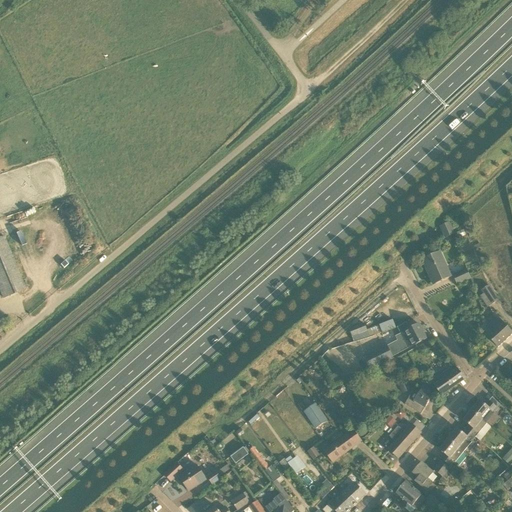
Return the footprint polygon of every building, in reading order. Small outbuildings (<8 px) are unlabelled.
[(445,239),(455,234),(450,222),(440,227),(445,239)] [(4,237),(0,238),(0,290),(3,298),(25,289),(4,237)] [(451,277),(447,268),(440,252),(423,260),(428,271),(429,271),(435,284),(451,277)] [(458,284),(467,280),(471,278),(467,269),(453,275),(458,284)] [(488,307),(492,304),(498,300),(489,286),(482,290),(484,293),(480,296),(488,307)] [(498,347),(511,334),(511,332),(494,314),(486,321),(494,329),(487,335),(498,347)] [(367,330),(365,325),(364,323),(349,329),(355,343),(370,337),(367,330)] [(408,348),(418,343),(427,339),(419,324),(405,332),(401,334),(408,348)] [(370,370),(393,359),(393,358),(388,349),(387,346),(364,357),(369,367),(370,370)] [(458,369),(453,372),(451,368),(439,377),(441,380),(434,385),(441,396),(465,379),(458,369)] [(404,393),(410,391),(405,382),(399,384),(404,393)] [(432,396),(427,393),(429,390),(423,386),(419,393),(414,390),(405,405),(421,414),(425,408),(432,396)] [(494,413),(498,409),(488,401),(485,405),(480,401),(472,411),(482,419),(486,423),(494,413)] [(323,424),(327,421),(317,408),(307,415),(312,422),(311,423),(316,430),(319,428),(321,431),(325,427),(323,424)] [(399,408),(394,414),(401,419),(406,413),(399,408)] [(486,423),(482,419),(472,411),(464,421),(469,425),(465,429),(475,437),(476,437),(487,424),(486,423)] [(390,417),(384,423),(385,424),(390,428),(391,429),(395,423),(396,422),(390,417)] [(410,446),(422,433),(411,424),(404,432),(398,427),(394,432),(396,434),(400,437),(410,446)] [(476,437),(475,437),(465,429),(462,433),(457,429),(448,439),(458,448),(464,452),(472,442),(474,439),(475,438),(476,437)] [(361,442),(355,434),(353,430),(325,451),(333,462),(361,442)] [(398,459),(410,446),(400,437),(395,442),(388,450),(398,459)] [(464,452),(458,448),(448,439),(440,450),(445,454),(441,458),(450,465),(453,461),(455,463),(464,452)] [(243,459),(249,454),(243,447),(237,452),(243,459)] [(265,472),(287,500),(290,498),(279,484),(284,481),(281,477),(280,477),(272,466),(270,468),(254,447),(250,451),(265,472)] [(314,447),(308,452),(313,460),(320,455),(314,447)] [(511,448),(502,459),(509,465),(511,462),(511,448)] [(297,453),(286,460),(294,473),(305,467),(297,453)] [(224,472),(231,468),(227,462),(220,466),(224,472)] [(446,479),(452,471),(441,462),(435,470),(446,479)] [(433,483),(428,479),(433,473),(421,463),(413,473),(419,477),(416,481),(427,490),(433,483)] [(183,470),(177,464),(165,475),(171,482),(183,470)] [(206,480),(201,471),(197,466),(179,477),(189,491),(206,480)] [(220,479),(216,472),(208,478),(212,484),(220,479)] [(422,495),(406,482),(396,493),(412,507),(417,510),(426,498),(422,495)] [(351,497),(358,503),(366,495),(355,483),(351,487),(347,484),(338,493),(339,494),(346,501),(351,497)] [(326,495),(330,492),(325,487),(321,491),(326,495)] [(339,494),(338,493),(335,490),(330,496),(333,499),(334,498),(342,506),(343,505),(349,511),(358,503),(351,497),(346,501),(339,494)] [(322,499),(326,495),(321,491),(317,495),(322,499)] [(243,493),(231,501),(238,510),(249,503),(243,493)] [(281,509),(279,510),(276,511),(293,511),(295,511),(281,494),(274,500),(281,509)] [(324,511),(347,511),(349,511),(343,505),(342,506),(334,498),(333,499),(328,505),(323,510),(324,511)] [(264,511),(259,503),(257,501),(249,506),(252,511),(264,511)] [(481,511),(486,511),(488,511),(479,502),(476,505),(481,511)]
